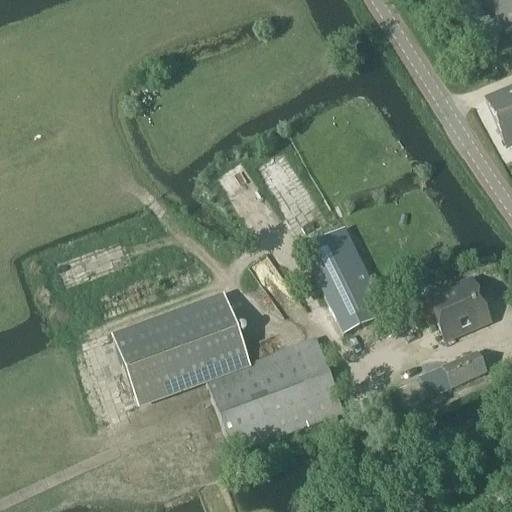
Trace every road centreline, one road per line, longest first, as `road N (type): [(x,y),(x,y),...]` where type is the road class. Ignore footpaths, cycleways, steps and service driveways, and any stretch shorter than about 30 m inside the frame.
road 1 (tertiary): [(511,206),(376,0)]
road 2 (track): [(0,506),(190,407)]
